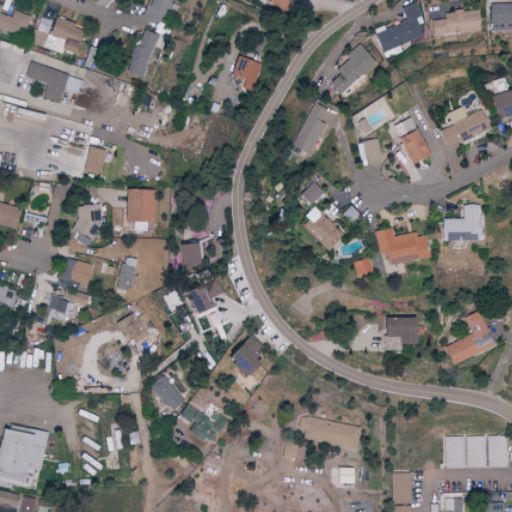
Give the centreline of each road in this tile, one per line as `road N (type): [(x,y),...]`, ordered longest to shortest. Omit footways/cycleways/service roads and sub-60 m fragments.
road 1 (residential): [(511,418),(489,406),(389,393),(321,361),(281,320),(251,256),(247,171),(321,36),(374,0)]
road 2 (residential): [(375,196),(443,198),(511,158)]
